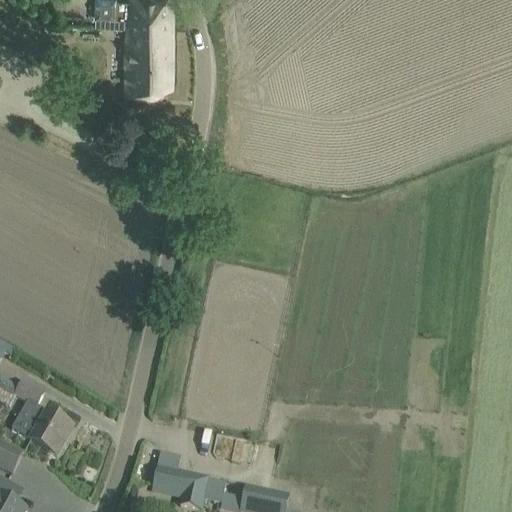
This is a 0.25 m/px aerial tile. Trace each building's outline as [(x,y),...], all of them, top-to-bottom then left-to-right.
[(128,19),(128,29),(172,30),(171,5),(170,0),(94,0),(94,18),(128,19)] [(172,30),(128,29),(125,97),(152,99),(153,87),(171,88),(173,43),(172,30)] [(11,432),(30,443),(39,448),(56,458),(65,443),(62,441),(69,428),(52,418),(52,419),(36,410),(44,397),(23,385),(20,391),(0,379),(0,364),(5,355),(10,359),(14,351),(0,343),(0,405),(9,410),(15,399),(26,406),(11,432)] [(253,460),(256,443),(238,440),(234,457),(253,460)] [(23,456),(0,444),(0,471),(11,477),(23,456)] [(157,472),(153,493),(182,500),(180,509),(195,511),(200,511),(207,482),(157,472)] [(0,485),(0,511),(24,511),(2,500),(7,490),(0,485)] [(285,511),(289,498),(262,492),(244,488),(239,511),(285,511)]
